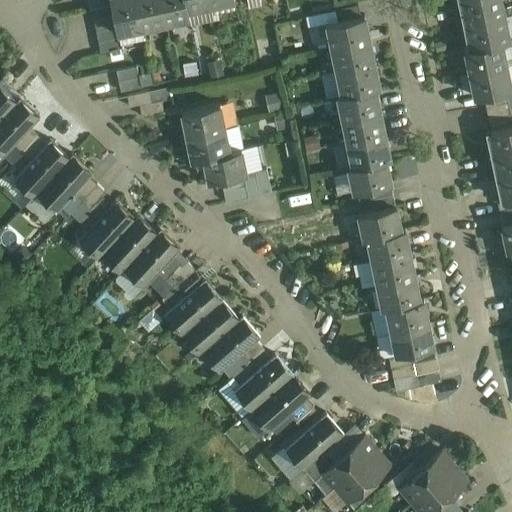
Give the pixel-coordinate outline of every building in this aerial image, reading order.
[(137,0),(111,0),(112,4),(115,15),(117,25),(118,30),(142,25),(137,0)] [(161,0),(137,0),(142,25),(166,20),(161,0)] [(161,0),(166,20),(190,16),(188,8),(186,0),(161,0)] [(502,0),(463,0),(468,21),(505,13),(502,0)] [(112,4),(92,8),(94,19),(115,15),(112,4)] [(358,4),(336,8),(338,20),(361,15),(358,4)] [(505,13),(468,21),(473,47),(503,40),(510,39),(505,13)] [(338,20),(328,22),(333,46),(370,38),(365,16),(365,14),(361,15),(338,20)] [(115,15),(94,19),(97,30),(117,25),(115,15)] [(117,25),(97,30),(99,41),(119,36),(118,30),(117,25)] [(119,36),(99,41),(101,51),(122,47),(119,36)] [(370,38),(333,46),(338,70),(375,62),(370,38)] [(473,47),(466,48),(470,72),(507,64),(503,40),(473,47)] [(375,62),(338,70),(342,93),(343,93),(376,86),(376,87),(380,86),(375,62)] [(470,72),(475,96),(484,94),(506,89),(511,88),(511,84),(508,64),(507,64),(470,72)] [(137,65),(117,69),(119,80),(140,75),(137,65)] [(140,75),(119,80),(121,91),(142,86),(140,75)] [(0,117),(17,100),(16,99),(0,83),(0,117)] [(376,86),(343,93),(342,93),(339,93),(344,117),(381,110),(380,104),(376,87),(376,86)] [(506,89),(484,94),(486,105),(499,103),(509,101),(506,89)] [(150,90),(128,94),(130,106),(140,104),(152,101),(150,90)] [(17,100),(0,117),(0,147),(5,152),(14,142),(30,125),(40,115),(20,96),(16,99),(17,100)] [(152,101),(140,104),(141,108),(142,115),(165,110),(163,99),(152,101)] [(499,103),(486,105),(489,117),(511,112),(509,101),(499,103)] [(220,102),(183,110),(188,134),(225,126),(221,107),(220,102)] [(381,110),(344,117),(349,141),(386,133),(381,110)] [(511,115),(511,112),(489,117),(491,128),(511,123),(511,115)] [(496,153),(511,149),(511,123),(491,128),(496,153)] [(30,125),(14,142),(23,150),(39,133),(30,125)] [(225,126),(188,134),(193,159),(205,156),(205,155),(230,150),(230,149),(225,126)] [(39,133),(23,150),(32,158),(47,141),(39,133)] [(386,133),(349,141),(353,164),(354,164),(387,157),(387,158),(391,157),(386,133)] [(70,155),(51,138),(47,141),(32,158),(16,175),(36,194),(39,190),(38,190),(70,156),(70,155)] [(230,150),(205,155),(205,156),(210,179),(222,177),(244,172),(247,172),(242,147),(230,149),(230,150)] [(511,149),(496,153),(501,176),(511,173),(511,149)] [(70,156),(38,190),(39,190),(58,208),(74,191),(90,174),(93,171),(73,152),(70,155),(70,156)] [(387,157),(354,164),(353,164),(349,165),(355,189),(369,186),(391,182),(392,182),(387,158),(387,157)] [(267,167),(256,170),(261,192),(272,190),(267,167)] [(247,172),(244,172),(247,184),(249,195),(261,192),(256,170),(247,172)] [(244,172),(222,177),(224,189),(247,184),(244,172)] [(511,173),(501,176),(506,200),(511,198),(511,173)] [(90,174),(74,191),(82,199),(98,182),(90,174)] [(98,182),(82,199),(91,207),(107,190),(98,182)] [(391,182),(369,186),(371,198),(391,193),(393,193),(391,182)] [(247,184),(224,189),(227,200),(249,196),(249,195),(247,184)] [(391,193),(371,198),(373,209),(396,204),(393,193),(391,193)] [(104,194),(88,211),(97,219),(112,202),(104,194)] [(97,219),(81,236),(101,255),(104,251),(103,251),(135,217),(135,216),(116,198),(97,219)] [(506,200),(498,201),(501,213),(511,210),(511,198),(506,200)] [(373,209),(359,212),(365,236),(369,235),(368,235),(402,228),(401,227),(396,204),(373,209)] [(511,210),(501,213),(503,224),(511,222),(511,210)] [(135,217),(103,251),(104,251),(123,269),(126,265),(158,231),(157,230),(138,213),(135,216),(135,217)] [(511,222),(503,224),(502,224),(508,248),(511,247),(511,222)] [(402,228),(368,235),(369,235),(373,258),(410,250),(405,226),(401,227),(402,228)] [(160,227),(157,230),(158,231),(126,265),(145,283),(149,279),(158,269),(174,252),(178,248),(180,245),(160,227)] [(189,258),(178,248),(174,252),(182,260),(170,273),(171,274),(188,259),(189,258)] [(410,250),(373,258),(378,282),(415,274),(410,250)] [(174,252),(158,269),(167,277),(170,273),(182,260),(174,252)] [(188,259),(171,274),(179,283),(181,281),(196,268),(188,259)] [(167,277),(158,269),(149,279),(165,295),(179,283),(171,274),(170,273),(167,277)] [(415,274),(378,282),(383,306),(387,305),(387,304),(420,298),(420,297),(415,274)] [(171,305),(166,309),(183,330),(222,296),(205,276),(188,290),(171,305)] [(179,283),(165,295),(163,296),(171,305),(188,290),(181,281),(179,283)] [(222,296),(183,330),(201,350),(204,347),(204,346),(239,316),(238,316),(222,296)] [(420,298),(387,304),(387,305),(392,328),(429,320),(424,296),(420,297),(420,298)] [(239,316),(204,346),(204,347),(221,367),(239,351),(257,336),(260,333),(242,312),(238,316),(239,316)] [(429,320),(392,328),(397,352),(411,349),(434,344),(429,320)] [(257,336),(239,351),(247,360),(264,345),(257,336)] [(434,344),(411,349),(414,361),(437,356),(434,344)] [(264,345),(247,360),(254,369),(272,354),(264,345)] [(397,352),(389,354),(391,365),(414,361),(411,349),(397,352)] [(254,369),(236,384),(254,405),(293,371),(275,351),(272,354),(254,369)] [(414,361),(391,365),(394,377),(416,372),(414,361)] [(293,371),(254,405),(271,425),(289,410),(307,395),(310,392),(293,371)] [(416,372),(394,377),(396,388),(408,386),(419,384),(416,372)] [(419,384),(408,386),(410,397),(433,393),(431,381),(419,384)] [(307,395),(289,410),(297,419),(314,404),(307,395)] [(314,404),(297,419),(304,428),(322,413),(314,404)] [(304,428),(287,443),(304,463),(325,445),(343,430),(326,409),(322,413),(304,428)] [(336,457),(323,468),(336,483),(378,446),(365,431),(336,457)] [(325,445),(304,463),(305,464),(304,464),(327,491),(336,483),(323,468),(336,457),(325,445)] [(378,446),(336,483),(348,498),(366,483),(391,461),(378,446)] [(443,448),(400,484),(413,499),(455,462),(443,448)] [(412,458),(392,476),(399,483),(419,466),(412,458)] [(455,462),(413,499),(423,511),(427,511),(442,500),(468,477),(455,462)] [(348,498),(356,507),(374,491),(366,483),(348,498)] [(427,511),(446,511),(450,509),(442,500),(427,511)]
